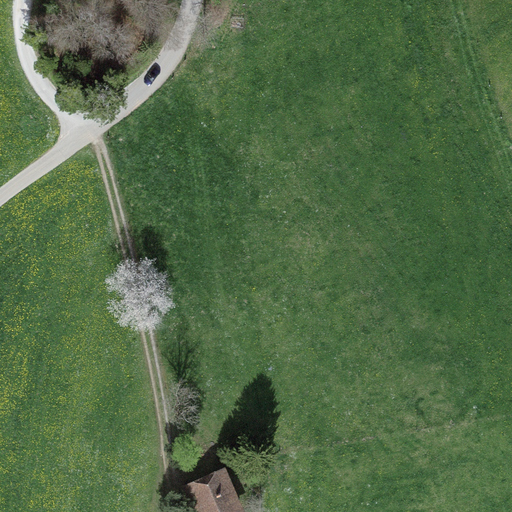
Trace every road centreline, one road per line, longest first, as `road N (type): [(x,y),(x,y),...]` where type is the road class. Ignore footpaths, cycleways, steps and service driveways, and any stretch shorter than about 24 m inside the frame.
road 1 (unclassified): [(194,0),(167,61),(0,198)]
road 2 (track): [(81,131),(29,43),(33,0)]
